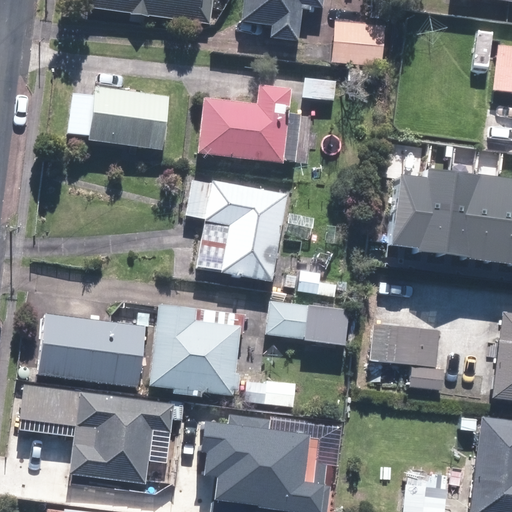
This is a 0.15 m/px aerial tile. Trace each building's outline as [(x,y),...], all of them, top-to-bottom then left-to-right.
[(81,0),(80,12),(208,28),(211,0),(81,0)] [(238,0),(235,27),(265,30),(263,43),(293,46),(297,10),(319,13),(320,0),(238,0)] [(511,0),(445,0),(511,8),(511,0)] [(383,28),(329,23),(325,66),(379,71),(383,28)] [(511,45),(498,44),(493,90),(511,91),(511,45)] [(195,101),(189,158),(279,168),(287,92),(252,89),(251,107),(195,101)] [(80,144),(157,154),(164,101),(89,91),(88,98),(67,96),(62,139),(81,141),(80,144)] [(511,108),(481,106),(478,145),(511,148),(511,108)] [(429,168),(428,176),(419,248),(418,253),(443,256),(453,171),(429,168)] [(477,174),(453,171),(443,256),(467,259),(477,174)] [(419,248),(428,176),(394,172),(385,244),(419,248)] [(502,177),(477,174),(467,259),(492,262),(502,177)] [(511,177),(502,177),(492,262),(511,264),(511,177)] [(282,197),(186,181),(180,220),(198,223),(190,273),(267,286),(282,197)] [(314,218),(285,214),(282,239),(311,242),(314,218)] [(343,313),(264,304),(260,340),(339,349),(343,313)] [(150,307),(140,390),(228,400),(237,328),(192,323),(193,312),(150,307)] [(141,329),(39,315),(31,378),(132,392),(141,329)] [(511,316),(496,315),(484,403),(511,406),(511,316)] [(435,334),(369,327),(365,363),(431,370),(435,334)] [(294,386),(243,380),(240,404),(291,410),(294,386)] [(177,406),(22,385),(15,439),(73,447),(69,476),(147,486),(153,444),(172,447),(177,406)] [(260,511),(262,511),(326,511),(329,487),(324,487),(324,485),(304,482),(310,434),(270,429),(271,419),(229,413),(228,423),(204,420),(200,451),(206,452),(203,474),(215,476),(210,511),(260,511)] [(511,511),(511,423),(476,418),(463,511),(511,511)]
